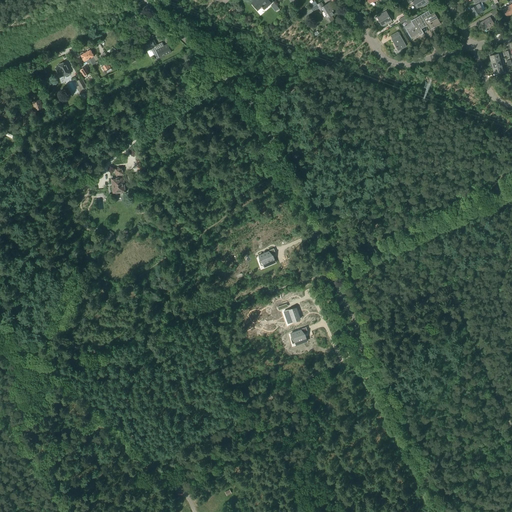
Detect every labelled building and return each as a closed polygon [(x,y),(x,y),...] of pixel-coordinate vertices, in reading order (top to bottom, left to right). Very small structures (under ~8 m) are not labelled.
[(271,4),(267,0),(253,0),(250,2),(257,10),(261,7),(264,10),(271,4)] [(428,2),(426,0),(415,0),(414,0),(407,0),(409,4),(413,2),(417,8),(428,2)] [(478,0),(474,3),(476,6),(471,9),(475,16),(480,13),(483,11),(479,4),(486,0),(478,0)] [(320,7),(318,8),(320,11),(322,10),(327,18),(326,19),(328,22),(333,19),(332,16),(336,14),(329,3),(324,6),(321,2),(319,4),(320,7)] [(275,12),(279,9),(274,3),(271,6),(275,12)] [(305,17),(313,12),(313,11),(318,8),(320,7),(319,4),(311,9),(303,14),(305,17)] [(507,17),(511,13),(511,9),(509,6),(503,10),(507,17)] [(383,27),(392,21),(386,11),(377,17),(383,27)] [(440,23),(434,12),(434,13),(430,15),(428,11),(418,17),(419,20),(424,28),(428,25),(430,29),(434,27),(434,26),(440,23)] [(421,29),(424,28),(419,20),(418,17),(411,21),(412,23),(404,28),(406,32),(407,32),(411,38),(418,34),(419,36),(423,33),(421,29)] [(483,31),(494,25),(490,18),(479,24),(483,31)] [(400,36),(398,32),(391,36),(392,40),(398,51),(406,47),(400,35),(400,36)] [(164,45),(162,42),(157,45),(154,39),(144,43),(147,50),(151,48),(157,60),(172,52),(168,43),(164,45)] [(88,51),(86,52),(91,63),(92,65),(96,63),(93,57),(94,56),(90,49),(90,50),(89,48),(87,49),(88,51)] [(84,53),(84,52),(81,53),(81,54),(80,55),(84,62),(86,60),(88,63),(89,64),(91,63),(86,52),(84,53)] [(491,62),(502,59),(500,53),(489,56),(491,62)] [(492,68),(501,66),(503,65),(502,59),(491,62),(491,65),(490,65),(491,68),(492,68)] [(59,66),(55,68),(56,69),(56,70),(57,72),(58,72),(60,77),(64,75),(64,76),(65,75),(66,77),(67,77),(69,76),(69,75),(68,74),(69,73),(64,63),(63,63),(62,63),(60,64),(60,65),(59,65),(59,66)] [(503,71),(501,66),(492,68),(494,74),(499,72),(500,75),(506,74),(505,71),(503,71)] [(85,76),(89,73),(85,67),(81,70),(85,76)] [(81,79),(76,81),(77,82),(83,94),(84,93),(84,94),(88,92),(86,88),(86,87),(81,79)] [(59,102),(63,100),(59,92),(55,94),(59,102)] [(35,110),(42,108),(39,100),(33,103),(35,110)] [(124,192),(122,174),(123,174),(122,168),(115,169),(116,175),(116,178),(115,178),(114,178),(113,178),(112,179),(113,193),(124,192)] [(269,253),(259,257),(261,262),(260,262),(262,267),(275,261),(273,257),(271,257),(269,253)] [(288,310),(284,311),(287,321),(291,320),(292,322),(300,319),(296,308),(288,311),(288,310)] [(301,329),(290,332),(292,337),(290,337),(292,342),(305,338),(304,333),(302,333),(301,329)]
